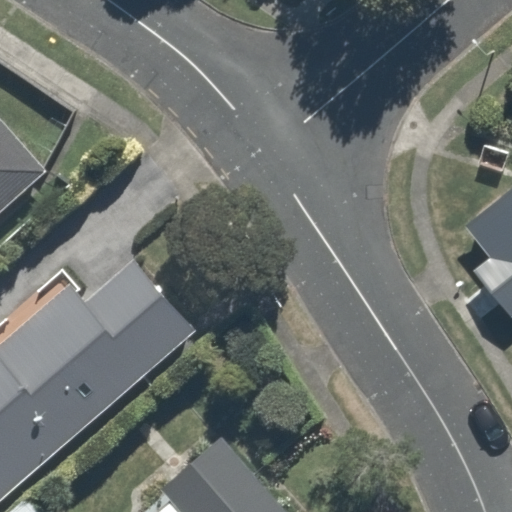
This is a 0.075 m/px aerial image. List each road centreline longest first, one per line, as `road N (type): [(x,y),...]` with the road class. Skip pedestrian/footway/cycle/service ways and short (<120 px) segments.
road 1 (residential): [(265,152),(326,244),(462,511)]
road 2 (residential): [(449,0),(265,152)]
road 3 (residential): [(107,0),(206,78),(265,152)]
